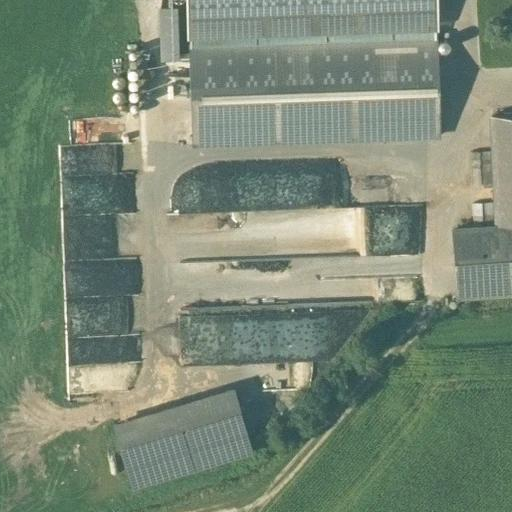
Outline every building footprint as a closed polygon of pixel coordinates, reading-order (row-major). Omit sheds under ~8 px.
[(434,0),(187,0),(188,24),(435,14),(434,0)] [(435,31),(370,34),(370,38),(188,44),(191,143),(438,135),(435,31)] [(511,114),(491,115),(496,223),(511,222),(511,114)] [(423,251),(422,203),(348,204),(348,252),(423,251)] [(511,225),(453,230),(457,296),(511,292),(511,225)] [(66,270),(68,353),(113,352),(112,309),(99,309),(98,269),(66,270)] [(232,390),(115,424),(133,485),(250,451),(232,390)]
